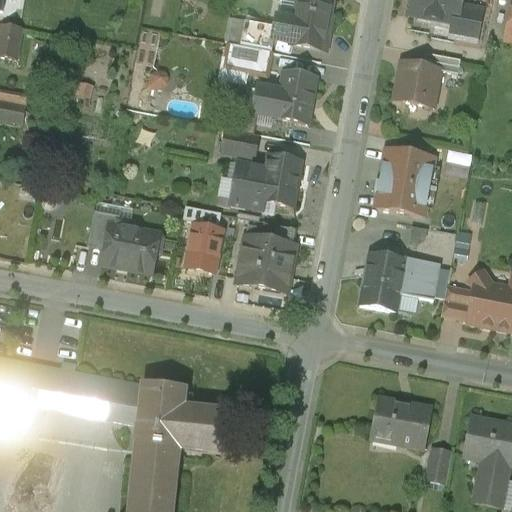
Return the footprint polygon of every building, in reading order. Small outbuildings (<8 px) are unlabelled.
[(333,0),(298,0),(294,26),(277,22),(275,33),(244,27),(240,51),(270,56),(270,58),(273,44),(291,47),(290,51),(325,57),(331,23),(329,23),(333,0)] [(414,0),(411,21),(434,25),(434,30),(453,33),(455,34),(459,13),(461,0),(414,0)] [(480,16),(459,13),(455,34),(453,33),(451,43),(474,48),(480,16)] [(21,35),(1,32),(0,35),(0,62),(16,66),(21,35)] [(270,58),(228,50),(225,66),(239,69),(237,77),(266,83),(270,58)] [(460,67),(425,60),(422,74),(439,77),(439,78),(457,81),(460,67)] [(422,74),(401,69),(394,107),(433,114),(439,78),(439,77),(422,74)] [(173,78),(154,77),(154,93),(172,94),(173,78)] [(316,85),(283,79),(279,100),(274,124),(274,125),(308,131),(316,85)] [(279,100),(259,96),(255,120),(274,124),(279,100)] [(25,113),(0,108),(0,124),(22,129),(25,113)] [(258,143),(225,137),(221,159),(254,165),(258,143)] [(433,165),(386,156),(380,186),(376,185),(374,195),(378,196),(375,213),(423,221),(433,165)] [(301,168),(267,162),(264,174),(259,206),(263,207),(293,212),(301,168)] [(264,174),(238,169),(231,209),(262,215),(263,207),(259,206),(264,174)] [(190,222),(207,224),(207,213),(191,212),(190,222)] [(119,221),(94,216),(87,251),(104,255),(109,229),(117,231),(119,221)] [(189,227),(180,272),(211,278),(220,234),(189,227)] [(296,234),(262,227),(261,233),(259,246),(293,252),(296,234)] [(117,231),(109,229),(104,255),(102,269),(151,278),(155,258),(147,256),(150,237),(117,231)] [(293,252),(259,246),(261,233),(247,230),(237,288),(286,297),(294,252),(293,252)] [(404,266),(369,260),(360,311),(395,317),(398,299),(404,266)] [(439,271),(405,264),(404,266),(398,299),(432,306),(439,271)] [(511,283),(510,294),(492,291),(483,277),(468,287),(473,295),(473,296),(467,326),(467,328),(511,336),(511,283)] [(473,296),(446,291),(441,321),(467,326),(473,296)] [(184,393),(142,389),(142,391),(27,369),(24,384),(0,379),(0,422),(23,427),(26,410),(137,430),(137,431),(138,431),(129,511),(171,511),(178,454),(223,459),(228,416),(182,411),(184,393)] [(431,414),(378,404),(370,444),(423,454),(431,414)] [(511,459),(511,430),(471,422),(463,461),(464,462),(465,457),(486,461),(485,466),(508,470),(510,471),(511,459)] [(448,457),(432,454),(426,486),(442,489),(448,457)] [(499,511),(508,470),(485,466),(478,507),(474,506),(473,508),(495,511),(499,511)]
